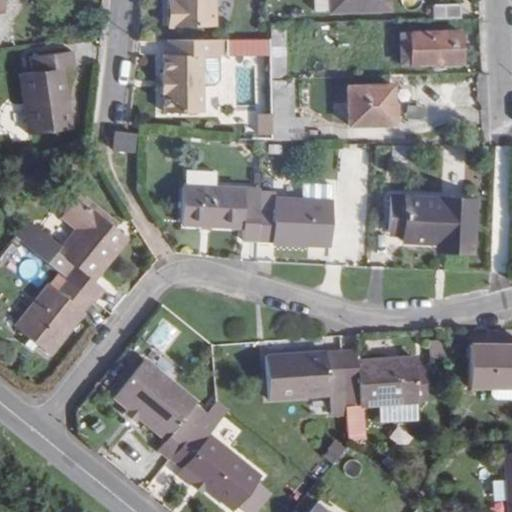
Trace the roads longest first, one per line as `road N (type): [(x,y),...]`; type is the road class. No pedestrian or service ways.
road 1 (residential): [(511,300),(369,321),(209,273),(179,272),(150,290),(37,433)]
road 2 (residential): [(499,0),(504,139)]
road 3 (residential): [(37,433),(134,511)]
